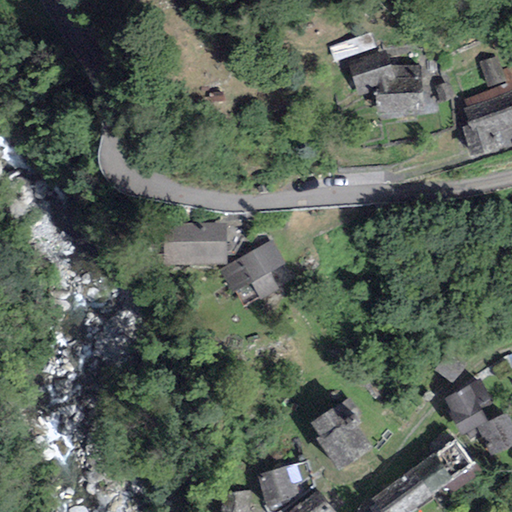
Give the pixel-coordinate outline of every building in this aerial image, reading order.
[(390,66),(383,49),(351,61),(361,91),(374,85),(394,76),(390,66)] [(497,57),(479,63),(486,85),(504,80),(497,57)] [(424,63),(390,66),(394,76),(374,85),(377,115),(427,111),(424,63)] [(511,65),(508,67),(511,78),(511,82),(468,99),(468,108),(511,91),(511,65)] [(511,126),(511,91),(468,108),(475,129),(464,132),(472,155),(502,144),(500,130),(511,126)] [(230,221),(166,220),(166,261),(230,262),(230,221)] [(283,264),(273,243),(224,269),(237,295),(256,285),(263,297),(277,290),(267,273),(283,264)] [(463,367),(448,354),(436,368),(452,380),(463,367)] [(482,380),(444,397),(460,433),(479,426),(487,422),(479,403),(490,398),(482,380)] [(375,448),(348,403),(315,422),(342,467),(375,448)] [(511,425),(506,414),(487,422),(479,426),(492,454),(511,444),(511,425)] [(454,442),(372,502),(379,511),(409,511),(472,466),(454,442)] [(286,465),(260,474),(269,502),(296,494),(286,465)] [(250,511),(251,491),(225,489),(223,511),(250,511)] [(328,511),(333,508),(320,491),(293,511),(328,511)]
